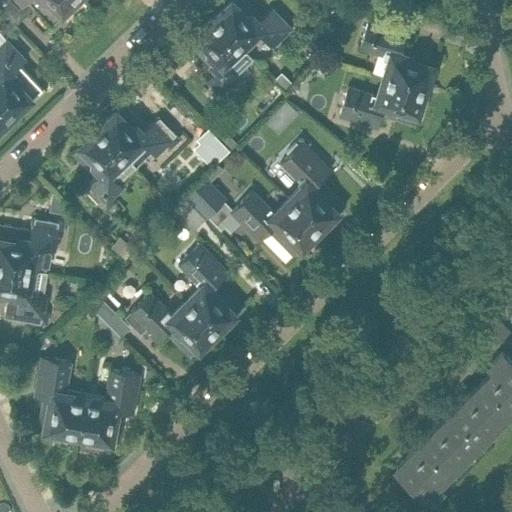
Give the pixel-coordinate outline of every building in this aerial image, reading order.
[(51,24),(76,0),(16,0),(21,4),(19,7),(11,0),(0,0),(0,7),(15,24),(33,6),(51,24)] [(232,0),(229,0),(213,16),(242,46),(258,31),(272,46),(292,27),(276,11),(267,20),(262,15),(257,19),(250,12),(244,11),(232,0)] [(336,9),(325,16),(332,25),(342,18),(336,9)] [(213,16),(194,34),(207,47),(207,53),(214,60),(209,65),(214,70),(205,79),(219,93),(220,95),(239,77),(237,74),(254,59),(242,46),(213,16)] [(401,50),(405,36),(397,34),(399,28),(368,18),(359,46),(389,55),(382,77),(425,90),(433,64),(414,58),(411,53),(401,50)] [(0,100),(14,115),(43,87),(20,63),(25,58),(6,38),(0,43),(0,100)] [(282,71),(274,79),(284,90),(292,82),(282,71)] [(382,77),(377,93),(347,84),(338,114),(369,124),(371,118),(379,121),(383,107),(394,110),(399,107),(417,113),(425,90),(382,77)] [(180,97),(172,105),(182,115),(190,107),(180,97)] [(0,128),(14,115),(0,100),(0,128)] [(285,101),(278,107),(291,121),(298,114),(285,101)] [(116,109),(97,127),(135,167),(151,152),(154,156),(167,144),(170,147),(179,138),(157,115),(147,125),(142,130),(134,122),(129,122),(116,109)] [(207,124),(195,136),(217,158),(229,146),(215,132),(207,124)] [(222,126),(215,132),(229,146),(236,140),(226,130),(222,126)] [(119,183),(135,167),(97,127),(79,145),(92,158),(92,164),(99,171),(83,186),(105,209),(113,201),(110,198),(122,186),(119,183)] [(316,183),(326,173),(320,167),(325,163),(303,141),(281,163),(303,185),(288,199),(319,229),(337,211),(324,197),(323,191),(316,183)] [(217,164),(213,168),(218,174),(223,170),(217,164)] [(379,171),(369,182),(382,195),(393,185),(379,171)] [(205,176),(186,194),(207,216),(226,198),(205,176)] [(319,229),(288,199),(274,213),(252,190),(231,212),(253,234),(257,229),(263,235),(273,225),(281,233),(287,233),(301,247),(319,229)] [(52,194),(48,213),(73,218),(74,216),(52,194)] [(205,217),(185,196),(172,208),(192,230),(205,217)] [(0,262),(48,271),(48,270),(46,270),(46,267),(49,266),(51,252),(50,252),(48,250),(49,249),(55,250),(58,234),(63,234),(65,222),(32,216),(30,229),(0,223),(0,262)] [(112,245),(124,256),(133,246),(122,236),(112,245)] [(213,285),(223,274),(218,268),(222,264),(200,242),(178,264),(199,286),(185,300),(216,331),(235,312),(221,298),(221,293),(213,285)] [(44,293),(48,271),(0,262),(0,288),(5,289),(7,293),(4,315),(47,322),(49,311),(45,310),(48,293),(44,293)] [(160,336),(171,326),(179,334),(184,334),(198,348),(216,331),(185,300),(172,314),(150,292),(128,313),(150,335),(154,331),(160,336)] [(106,321),(116,312),(102,298),(92,307),(106,321)] [(481,319),(503,341),(511,349),(511,332),(490,310),(481,319)] [(104,338),(113,329),(99,314),(96,330),(104,338)] [(47,333),(39,340),(45,347),(53,340),(47,333)] [(478,438),(511,404),(511,360),(502,351),(489,363),(493,368),(451,410),(478,438)] [(37,427),(44,429),(78,435),(86,393),(66,390),(72,360),(40,354),(35,386),(40,387),(38,395),(43,396),(37,427)] [(119,442),(124,411),(133,412),(140,372),(110,367),(105,397),(86,393),(78,435),(119,442)] [(144,380),(153,382),(155,370),(146,368),(144,380)] [(451,410),(395,465),(427,497),(440,484),(436,480),(478,438),(451,410)]
